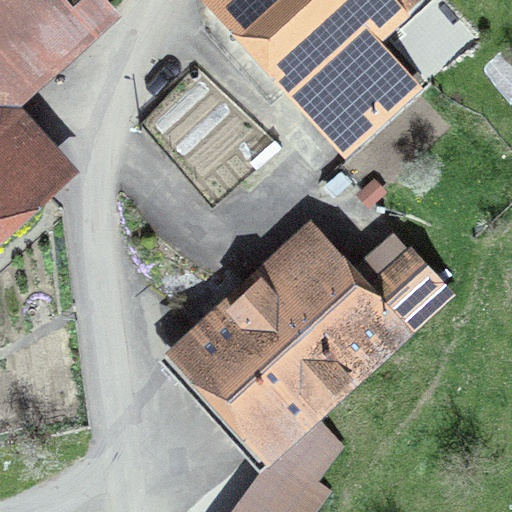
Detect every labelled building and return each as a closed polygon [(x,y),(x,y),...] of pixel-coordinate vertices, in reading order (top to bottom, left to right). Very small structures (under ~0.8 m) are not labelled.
[(112,6),(107,0),(0,0),(0,33),(40,72),(112,6)] [(347,134),(397,88),(344,30),(375,0),(218,0),(224,6),(201,29),(245,74),(267,53),(347,134)] [(0,212),(41,176),(0,132),(0,212)] [(187,353),(269,443),(304,411),(436,292),(403,255),(357,297),(308,243),(187,353)] [(304,411),(269,443),(285,461),(246,511),(308,511),(320,497),(301,484),(339,448),(304,411)]
